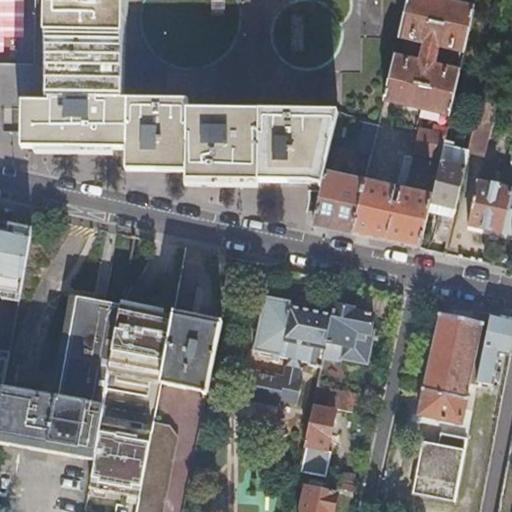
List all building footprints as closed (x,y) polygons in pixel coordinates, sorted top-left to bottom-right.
[(20,88),(20,147),(32,147),(125,148),(125,170),(185,170),(185,180),(309,181),(320,185),(323,173),(337,110),(187,110),(187,98),(117,99),(117,0),(48,0),(48,88),(43,87),(20,88)] [(462,52),(472,9),(433,0),(405,0),(397,37),(423,43),(418,63),(392,57),(382,99),(448,114),(452,100),(458,71),(432,65),(436,46),(462,52)] [(511,6),(511,5),(500,3),(497,18),(511,6)] [(466,149),(482,153),(493,104),(477,101),(466,149)] [(413,150),(439,156),(444,134),(418,128),(413,150)] [(438,210),(451,213),(466,149),(460,147),(442,143),(439,156),(438,162),(430,197),(429,200),(440,202),(438,210)] [(401,157),(397,174),(406,176),(410,159),(401,157)] [(423,195),(430,197),(438,162),(431,161),(423,195)] [(320,185),(312,222),(331,226),(351,231),(362,182),(323,173),(320,185)] [(397,174),(394,189),(399,190),(403,191),(406,176),(397,174)] [(466,223),(511,234),(511,187),(503,185),(504,180),(486,176),(485,181),(477,179),(466,223)] [(363,234),(419,245),(429,200),(430,197),(423,195),(403,191),(399,190),(396,205),(390,203),(394,189),(362,182),(351,231),(363,234)] [(326,337),(331,311),(290,303),(291,297),(265,292),(253,346),(281,351),(282,347),(311,352),(309,360),(321,363),(323,350),(326,337)] [(0,400),(0,434),(95,451),(101,419),(106,388),(116,329),(117,329),(122,302),(76,294),(59,394),(3,385),(0,400)] [(173,312),(122,302),(117,329),(116,329),(109,369),(161,378),(173,314),(173,312)] [(353,307),(333,303),(331,311),(326,337),(334,339),(333,344),(343,346),(341,354),(365,359),(368,342),(366,342),(372,312),(353,308),(353,307)] [(423,388),(418,413),(461,421),(482,320),(438,311),(422,387),(423,388)] [(508,353),(511,331),(511,316),(488,312),(475,379),(493,382),(499,351),(508,353)] [(200,393),(206,394),(220,323),(173,314),(161,378),(160,381),(200,389),(200,393)] [(323,350),(341,354),(343,346),(333,344),(334,339),(326,337),(323,350)] [(247,402),(297,404),(299,361),(283,360),(283,370),(249,368),(247,402)] [(333,378),(328,404),(334,406),(352,409),(357,383),(333,378)] [(298,412),(311,414),(313,401),(315,393),(302,390),(298,412)] [(311,414),(304,446),(325,450),(334,406),(328,404),(313,401),(311,414)] [(152,428),(101,419),(95,451),(89,483),(140,493),(152,428)] [(162,511),(178,435),(170,424),(153,420),(152,428),(140,493),(136,511),(162,511)] [(411,491),(452,500),(465,435),(440,431),(438,442),(421,439),(411,491)] [(300,470),(301,470),(322,474),(327,451),(325,450),(304,446),(300,470)] [(308,485),(301,511),(332,511),(337,491),(308,485)]
